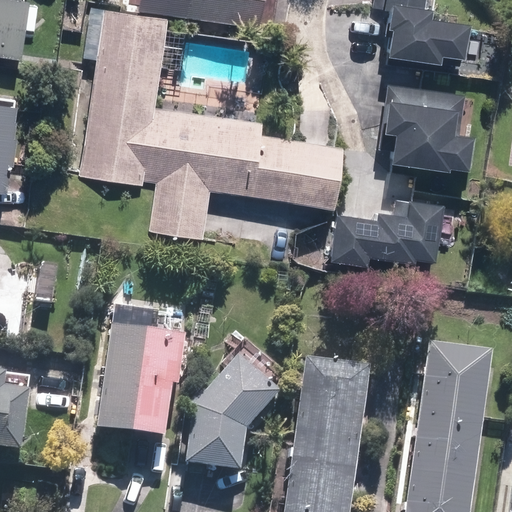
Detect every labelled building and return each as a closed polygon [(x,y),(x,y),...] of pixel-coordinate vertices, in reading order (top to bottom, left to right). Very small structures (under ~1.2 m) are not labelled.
[(0,0),(0,58),(14,61),(22,0),(0,0)] [(135,0),(134,11),(252,29),(256,0),(135,0)] [(418,0),(369,0),(369,8),(385,10),(378,56),(433,65),(434,57),(458,60),(463,25),(415,18),(418,0)] [(165,19),(87,7),(79,58),(93,60),(76,177),(153,189),(147,232),(202,240),(209,192),(326,209),(335,147),(259,135),(261,123),(152,106),(165,19)] [(462,96),(384,84),(374,148),(385,150),(383,164),(466,176),(472,138),(457,135),(462,96)] [(14,105),(0,103),(0,193),(1,194),(14,105)] [(330,213),(323,259),(360,265),(361,255),(428,265),(437,203),(391,196),(388,214),(369,211),(368,219),(330,213)] [(55,264),(37,263),(36,277),(28,277),(27,294),(35,294),(34,307),(52,308),(55,264)] [(45,326),(44,353),(85,356),(87,329),(45,326)] [(106,327),(91,431),(159,440),(166,389),(174,390),(181,337),(106,327)] [(425,341),(401,511),(466,511),(489,350),(425,341)] [(233,357),(186,407),(179,466),(234,472),(240,430),(273,394),(233,357)] [(300,359),(277,511),(342,511),(364,368),(300,359)] [(0,453),(14,455),(23,393),(0,390),(0,453)]
